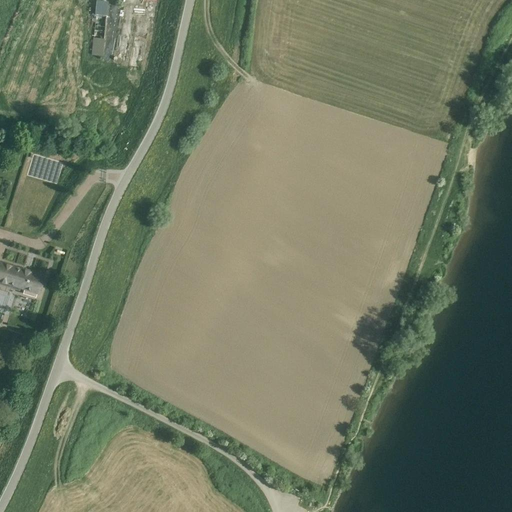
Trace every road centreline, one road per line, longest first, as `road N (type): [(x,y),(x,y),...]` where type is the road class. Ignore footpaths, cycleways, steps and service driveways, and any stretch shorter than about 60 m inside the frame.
road 1 (unclassified): [(54,368),(110,209),(156,125),(192,0)]
road 2 (unclassified): [(54,368),(231,460),(270,511)]
road 3 (unknown): [(126,180),(86,181),(43,230),(0,248)]
road 4 (unclassified): [(0,508),(54,368)]
